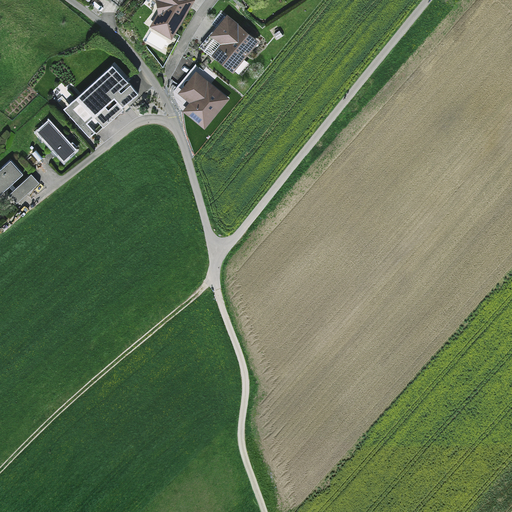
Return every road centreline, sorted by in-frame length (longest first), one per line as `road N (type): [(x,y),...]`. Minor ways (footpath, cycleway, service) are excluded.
road 1 (unclassified): [(175,123),(216,255),(430,0)]
road 2 (track): [(213,280),(0,475)]
road 3 (track): [(267,511),(242,443),(248,383),(213,280),(216,255)]
road 4 (unclassified): [(175,123),(134,124),(25,209)]
road 5 (unclassified): [(70,0),(137,59),(175,123)]
